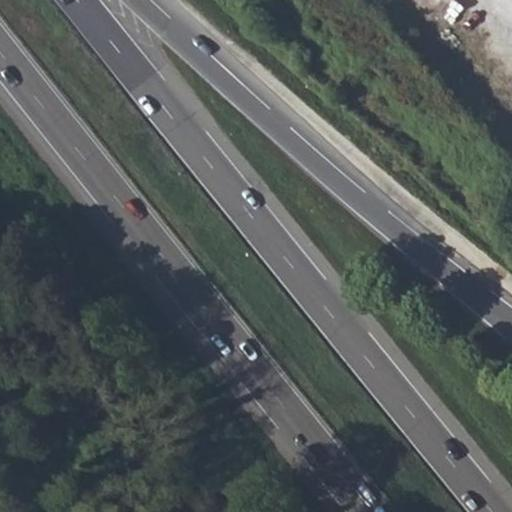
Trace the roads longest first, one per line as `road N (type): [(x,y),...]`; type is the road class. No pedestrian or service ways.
road 1 (trunk): [(496,511),(78,0)]
road 2 (trunk): [(0,51),(371,511)]
road 3 (trunk): [(511,315),(375,212),(135,0)]
